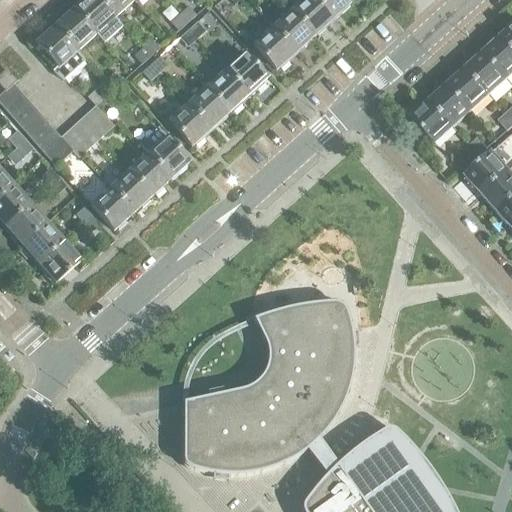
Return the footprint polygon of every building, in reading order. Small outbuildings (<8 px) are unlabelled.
[(98,0),(85,0),(74,11),(97,36),(116,19),(98,0)] [(132,0),(98,0),(116,19),(135,2),(132,0)] [(313,0),(306,0),(291,14),(314,39),(333,21),(313,0)] [(313,0),(333,21),(352,4),(349,0),(313,0)] [(189,8),(180,15),(189,24),(197,17),(189,8)] [(74,11),(56,28),(79,53),(97,36),(74,11)] [(291,14),(273,30),(296,55),(314,39),(291,14)] [(189,24),(180,15),(170,24),(179,34),(189,24)] [(198,24),(189,32),(197,41),(206,33),(198,24)] [(79,53),(56,28),(36,45),(58,69),(53,73),(60,80),(64,83),(86,63),(78,54),(79,53)] [(511,28),(501,39),(511,51),(511,28)] [(296,55),(273,30),(254,48),(277,73),(296,55)] [(197,41),(189,32),(180,41),(188,50),(197,41)] [(511,51),(501,39),(483,56),(506,82),(511,76),(511,51)] [(152,41),(143,49),(152,58),(160,50),(152,41)] [(152,58),(143,49),(134,58),(142,67),(152,58)] [(245,55),(226,73),(249,98),(268,80),(245,55)] [(483,56),(465,72),(489,98),(506,82),(483,56)] [(160,58),(151,66),(160,76),(169,68),(160,58)] [(160,76),(151,66),(142,74),(151,84),(160,76)] [(0,78),(0,85),(6,93),(14,86),(13,86),(17,83),(7,72),(0,78)] [(465,72),(448,89),(471,114),(489,98),(465,72)] [(226,73),(208,90),(231,115),(249,98),(226,73)] [(116,74),(107,82),(115,92),(124,84),(116,74)] [(88,99),(96,109),(115,92),(107,82),(88,99)] [(0,98),(0,104),(4,109),(21,94),(14,86),(6,93),(0,98)] [(448,89),(430,105),(453,131),(471,114),(448,89)] [(208,90),(189,107),(212,132),(231,115),(208,90)] [(4,109),(12,119),(29,103),(21,94),(4,109)] [(12,119),(20,127),(37,112),(29,103),(12,119)] [(453,131),(430,105),(413,121),(437,146),(453,131)] [(212,132),(189,107),(170,125),(192,150),(212,132)] [(96,109),(87,117),(105,137),(114,128),(96,109)] [(20,127),(29,137),(45,122),(37,112),(20,127)] [(511,129),(511,124),(505,116),(498,123),(508,133),(511,129)] [(87,117),(79,124),(97,144),(105,137),(87,117)] [(29,137),(37,146),(53,131),(45,122),(29,137)] [(79,124),(70,132),(88,152),(97,144),(79,124)] [(44,155),(61,140),(53,131),(37,146),(44,155)] [(148,157),(171,182),(190,165),(159,131),(140,148),(148,157)] [(70,132),(61,140),(73,153),(79,160),(88,152),(70,132)] [(8,141),(17,151),(26,143),(17,134),(8,141)] [(56,168),(73,153),(61,140),(44,155),(56,168)] [(479,140),(469,149),(479,160),(489,151),(479,140)] [(26,143),(17,151),(24,159),(33,152),(26,143)] [(479,160),(469,149),(453,164),(463,174),(479,160)] [(467,179),(482,196),(509,172),(504,167),(511,161),(500,149),(493,155),(467,179)] [(148,157),(129,174),(153,199),(171,182),(148,157)] [(41,179),(50,189),(59,180),(50,171),(41,179)] [(482,196),(499,214),(511,201),(511,175),(509,172),(482,196)] [(0,199),(13,188),(0,173),(0,199)] [(129,174),(111,191),(134,216),(153,199),(129,174)] [(59,180),(50,189),(58,197),(67,189),(59,180)] [(0,199),(0,222),(5,228),(30,207),(13,188),(0,199)] [(134,216),(111,191),(92,208),(115,233),(134,216)] [(511,201),(499,214),(511,228),(511,201)] [(5,228),(22,247),(47,225),(30,207),(5,228)] [(76,217),(84,226),(92,218),(85,209),(76,217)] [(92,218),(84,226),(92,235),(101,227),(92,218)] [(22,247),(39,266),(63,244),(47,225),(22,247)] [(63,244),(39,266),(56,285),(81,263),(63,244)] [(328,430),(333,425),(337,418),(340,412),(344,405),(346,397),(349,390),(351,383),(352,375),(353,367),(353,350),(359,350),(357,334),(351,335),(350,328),(348,320),(346,314),(343,309),(337,306),(331,305),(317,306),(292,310),(272,315),(253,322),(264,344),(267,354),(267,364),(264,374),(258,383),(250,389),(241,393),(224,396),(222,391),(207,394),(209,399),(183,405),(183,461),(184,466),(187,470),(194,472),(202,474),(210,476),(213,477),(212,483),(228,484),(228,478),(241,478),(251,477),(262,475),(274,471),(287,465),(293,462),(298,459),(306,453),(307,452),(313,447),(318,442),(319,442),(323,438),(324,436),(328,430)] [(397,435),(395,433),(391,432),(387,432),(379,435),(373,440),(365,445),(356,451),(349,457),(343,462),(337,468),(335,469),(326,478),(318,487),(308,499),(303,505),(302,509),(301,511),(453,511),(452,510),(441,490),(437,484),(430,473),(425,467),(414,452),(408,446),(403,440),(397,435)]
